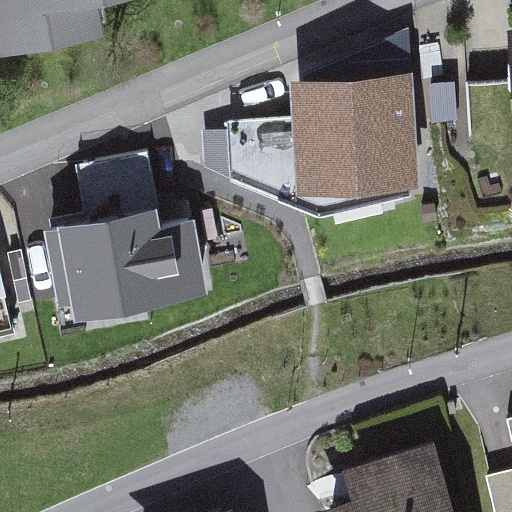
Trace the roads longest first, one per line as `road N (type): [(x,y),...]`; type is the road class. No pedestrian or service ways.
road 1 (residential): [(0,167),(131,116),(379,0)]
road 2 (residential): [(511,354),(257,439)]
road 3 (residential): [(257,439),(80,511)]
